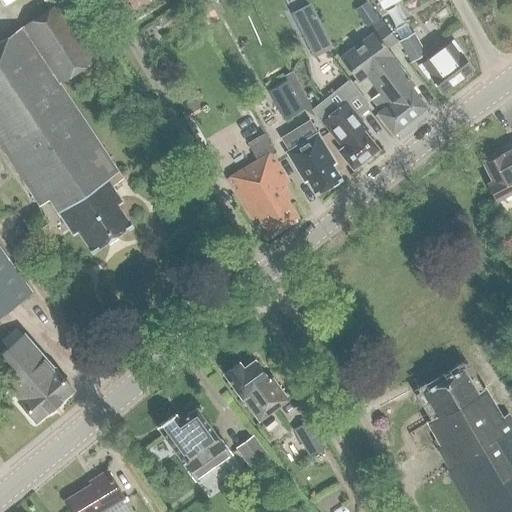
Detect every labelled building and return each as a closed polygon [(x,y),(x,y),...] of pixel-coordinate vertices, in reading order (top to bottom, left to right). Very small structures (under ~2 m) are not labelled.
[(218,20),(207,0),(193,8),(204,28),(218,20)] [(377,0),(385,11),(402,0),(377,0)] [(366,28),(378,19),(366,2),(354,10),(366,28)] [(127,227),(114,206),(118,203),(108,188),(119,181),(56,85),(94,60),(56,3),(0,40),(0,151),(37,207),(46,201),(69,235),(74,231),(88,253),(127,227)] [(377,114),(392,134),(426,108),(411,89),(414,87),(392,57),(392,56),(386,48),(396,41),(381,21),(370,29),(373,34),(339,59),(357,83),(365,76),(378,94),(371,99),(380,112),(377,114)] [(322,27),(302,36),(314,59),(333,50),(322,27)] [(399,42),(410,63),(424,55),(413,34),(399,42)] [(471,71),(459,55),(462,53),(452,41),(418,66),(427,79),(430,77),(442,93),(471,71)] [(303,109),(288,83),(287,81),(266,92),(282,121),(283,120),(303,109)] [(198,109),(189,94),(176,102),(184,117),(198,109)] [(378,150),(363,132),(367,129),(345,102),(320,122),(342,148),(338,152),(352,170),(378,150)] [(340,180),(331,166),(335,164),(317,134),(285,153),(304,183),(307,181),(315,195),(328,187),(340,180)] [(247,146),(256,161),(227,179),(237,197),(239,197),(251,218),(256,215),(268,236),(297,219),(285,198),(289,195),(283,186),(288,183),(270,153),(274,151),(264,135),(247,146)] [(511,192),(511,150),(501,156),(501,155),(498,156),(493,155),(487,158),(485,164),(483,165),(492,182),(487,185),(495,201),(511,192)] [(0,245),(0,317),(34,293),(0,245)] [(69,390),(51,369),(48,371),(35,355),(37,353),(20,333),(0,349),(0,379),(12,394),(17,399),(14,401),(20,407),(32,421),(69,390)] [(242,399),(258,422),(287,401),(271,378),(268,380),(254,361),(243,369),(239,364),(223,375),(241,400),(242,399)] [(511,511),(511,426),(505,414),(499,418),(481,387),(472,392),(458,369),(420,391),(433,414),(423,419),(438,445),(432,448),(468,511),(511,511)] [(183,465),(194,481),(230,455),(219,439),(218,440),(196,409),(179,421),(174,415),(156,427),(181,460),(183,459),(186,463),(183,465)] [(305,417),(291,426),(309,453),(322,444),(305,417)] [(254,470),(270,459),(252,435),(236,447),(235,448),(252,472),(254,470)] [(101,511),(123,499),(106,471),(94,479),(96,482),(64,501),(70,511),(101,511)] [(127,499),(106,511),(126,511),(133,508),(127,499)]
